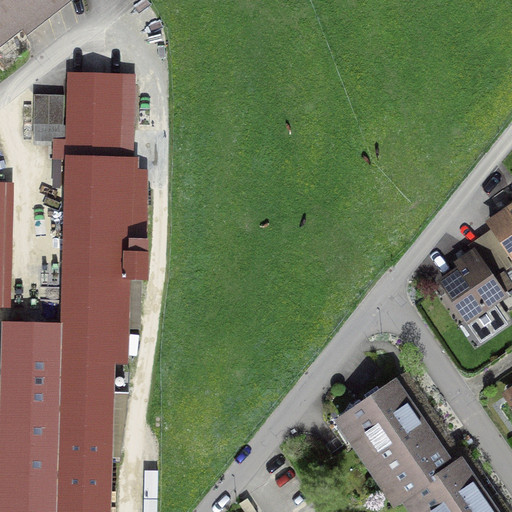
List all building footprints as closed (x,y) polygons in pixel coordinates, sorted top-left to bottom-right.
[(0,0),(0,55),(27,34),(34,42),(87,0),(0,0)] [(68,73),(67,96),(66,142),(62,325),(2,323),(0,419),(0,511),(110,511),(115,363),(126,363),(128,279),(146,280),(149,170),(139,169),(139,157),(133,157),(135,75),(68,73)] [(33,142),(66,142),(67,96),(34,96),(33,142)] [(511,209),(491,225),(511,254),(511,209)] [(504,296),(479,261),(444,286),(469,321),(504,296)] [(351,411),(366,433),(406,406),(402,399),(391,383),(351,411)] [(414,418),(406,406),(366,433),(378,451),(418,423),(414,418)] [(429,440),(418,423),(378,451),(393,473),(434,447),(429,440)] [(442,459),(434,447),(393,473),(408,495),(416,490),(448,468),(442,459)] [(416,490),(431,511),(472,483),(467,476),(457,461),(448,468),(416,490)] [(481,495),(472,483),(431,511),(468,511),(485,501),(481,495)] [(492,511),(485,501),(468,511),(492,511)]
